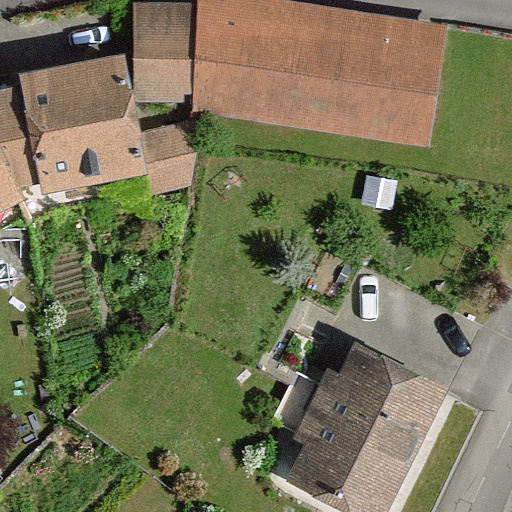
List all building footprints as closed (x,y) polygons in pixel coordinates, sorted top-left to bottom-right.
[(202,0),(202,3),(198,104),(197,114),(436,148),(454,26),(272,0),(202,0)] [(198,104),(202,3),(141,3),(141,104),(198,104)] [(16,84),(0,87),(0,152),(20,192),(201,156),(195,124),(141,135),(125,52),(14,75),(16,84)] [(0,212),(24,200),(20,192),(0,152),(0,212)] [(402,511),(453,405),(456,398),(363,354),(348,386),(331,378),(301,442),(319,451),(301,489),(350,511),(402,511)]
